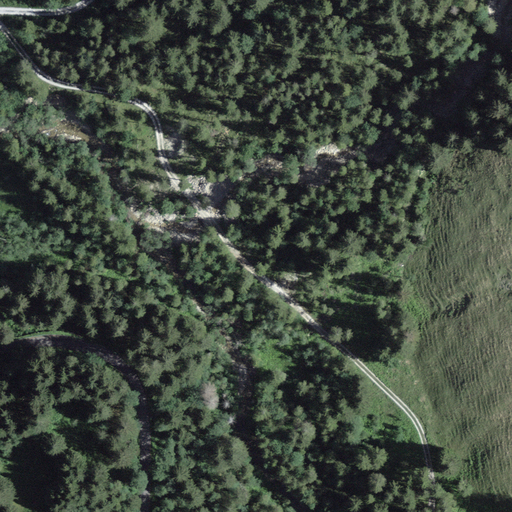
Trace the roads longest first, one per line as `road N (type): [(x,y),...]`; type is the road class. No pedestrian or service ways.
road 1 (track): [(429,511),(423,442),(412,421),(224,237),(172,172),(145,106),(42,75),(0,25)]
road 2 (unclassified): [(0,348),(77,344),(135,379),(146,413),(144,511)]
